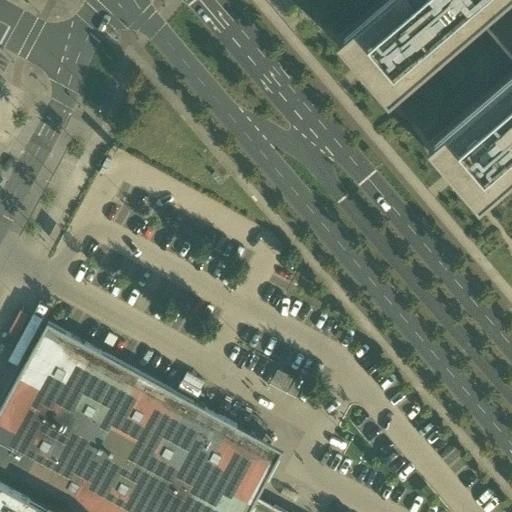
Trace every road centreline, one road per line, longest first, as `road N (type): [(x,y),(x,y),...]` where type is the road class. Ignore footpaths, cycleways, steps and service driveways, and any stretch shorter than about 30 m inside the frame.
road 1 (tertiary): [(131,3),(511,445)]
road 2 (tertiary): [(511,351),(207,0)]
road 3 (unclassified): [(0,214),(61,104),(76,56)]
